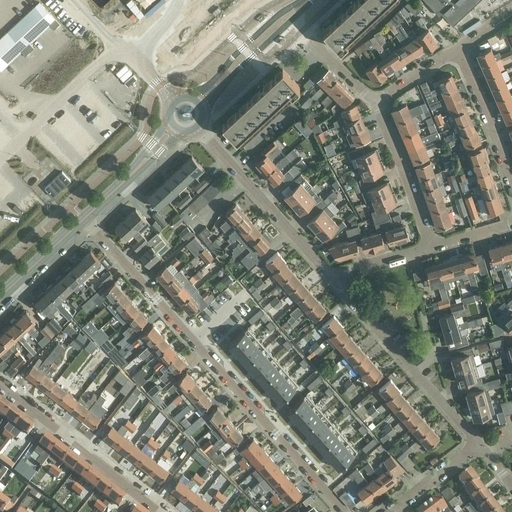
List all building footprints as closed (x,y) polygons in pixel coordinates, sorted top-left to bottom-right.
[(340,50),(394,0),(357,0),(323,32),(340,50)] [(480,0),(496,0),(504,7),(511,0),(424,0),(436,13),(439,16),(442,14),(452,26),(480,0)] [(268,1),(260,9),(264,13),(273,5),(268,1)] [(35,7),(0,39),(0,54),(8,64),(21,52),(25,56),(34,48),(30,43),(50,25),(54,30),(60,24),(40,2),(35,7)] [(108,13),(104,18),(112,25),(116,20),(108,13)] [(416,36),(424,49),(426,51),(437,43),(428,29),(420,17),(415,21),(419,27),(417,28),(420,34),(416,36)] [(415,55),(398,29),(391,20),(386,23),(395,35),(396,35),(404,47),(398,51),(405,61),(415,55)] [(253,23),(233,41),(236,45),(256,27),(253,23)] [(402,26),(398,29),(415,55),(424,49),(416,36),(413,32),(408,35),(402,26)] [(374,36),(381,45),(386,42),(379,31),(374,35),(375,36),(374,36)] [(379,64),(387,76),(393,72),(392,70),(396,68),(389,57),(384,50),(381,45),(374,36),(369,39),(370,39),(364,43),(367,46),(368,45),(372,42),(376,49),(377,48),(379,53),(384,60),(379,64)] [(367,46),(364,43),(354,50),(358,55),(363,51),(370,60),(374,57),(367,46)] [(398,51),(393,54),(388,47),(384,50),(389,57),(396,68),(405,61),(398,51)] [(482,66),(496,60),(491,49),(477,55),(482,66)] [(501,58),(511,53),(511,50),(500,55),(501,58)] [(499,52),(493,55),(496,60),(501,58),(500,55),(499,52)] [(487,77),(501,72),(496,60),(482,66),(487,77)] [(387,76),(379,64),(377,62),(366,70),(375,84),(387,76)] [(283,69),(222,125),(236,141),(238,139),(241,136),(273,107),(276,110),(300,88),(283,69)] [(327,89),(337,78),(328,69),(318,80),(323,85),(310,97),(309,97),(301,106),(305,110),(306,111),(311,105),(327,89)] [(492,89),(505,83),(501,72),(487,77),(492,89)] [(442,92),(456,86),(451,75),(438,81),(440,86),(431,90),(428,84),(426,81),(420,84),(421,87),(427,99),(432,97),(442,92)] [(337,78),(327,89),(330,92),(321,101),(326,106),(335,97),(336,98),(336,97),(346,87),(337,78)] [(497,100),(510,94),(505,83),(492,89),(497,100)] [(456,86),(442,92),(445,97),(434,102),(432,97),(427,99),(426,99),(431,110),(442,105),(461,97),(456,86)] [(354,95),(346,87),(336,97),(336,98),(338,100),(331,108),(333,113),(344,105),(354,95)] [(502,111),(511,106),(511,97),(510,94),(497,100),(502,111)] [(447,116),(452,114),(466,108),(461,97),(442,105),(445,110),(444,110),(447,116)] [(398,123),(412,118),(406,104),(392,110),(398,123)] [(341,124),(360,115),(355,105),(342,110),(344,115),(338,118),(338,119),(333,122),(335,126),(341,124)] [(511,106),(502,111),(507,123),(511,120),(511,106)] [(450,128),(457,125),(470,119),(466,108),(452,114),(455,121),(448,124),(450,128)] [(313,110),(304,117),(308,122),(313,118),(317,115),(313,110)] [(429,110),(417,115),(419,120),(431,114),(429,110)] [(345,135),(365,127),(360,115),(341,124),(345,135)] [(301,118),(294,124),(305,137),(313,131),(301,118)] [(311,128),(318,123),(317,123),(313,118),(308,122),(307,123),(311,128)] [(403,136),(417,130),(412,118),(398,123),(403,136)] [(454,139),(462,136),(475,130),(470,119),(457,125),(459,131),(444,138),(446,143),(449,141),(449,142),(454,139)] [(315,136),(322,132),(320,127),(318,123),(311,128),(313,131),(315,135),(315,136)] [(365,127),(345,135),(350,146),(370,138),(365,127)] [(417,130),(403,136),(409,149),(439,136),(437,131),(420,138),(417,130)] [(475,130),(462,136),(464,141),(458,143),(461,149),(466,147),(480,141),(475,130)] [(326,140),(322,132),(315,136),(319,143),(326,140)] [(439,136),(409,149),(414,162),(428,157),(425,150),(439,144),(442,143),(439,136)] [(265,173),(265,174),(275,165),(271,160),(282,151),(273,141),(262,151),(266,155),(256,164),(260,168),(259,169),(258,170),(262,174),(263,175),(265,173)] [(324,146),(327,156),(335,153),(331,143),(324,146)] [(360,167),(379,160),(378,158),(380,158),(377,150),(375,150),(365,153),(363,147),(347,152),(350,159),(356,157),(360,167)] [(472,163),(486,158),(482,147),(463,153),(464,159),(470,157),(472,163)] [(446,152),(440,155),(443,163),(449,161),(448,157),(452,155),(449,149),(446,150),(446,152)] [(275,165),(265,174),(274,184),(284,175),(279,170),(290,160),(286,155),(275,165)] [(183,165),(193,176),(202,168),(192,157),(183,165)] [(288,170),(294,176),(307,165),(301,158),(288,170)] [(486,158),(472,163),(476,174),(490,169),(486,158)] [(379,160),(360,167),(364,178),(358,180),(361,185),(376,180),(373,174),(383,171),(382,170),(384,169),(381,161),(379,162),(379,160)] [(420,178),(424,176),(434,173),(430,162),(416,167),(420,178)] [(174,173),(185,184),(193,176),(183,165),(174,173)] [(477,179),(479,186),(493,181),(490,169),(476,174),(458,180),(458,181),(459,181),(462,191),(469,189),(466,183),(477,179)] [(434,173),(424,176),(420,178),(424,189),(438,184),(443,182),(440,171),(434,173)] [(62,172),(45,189),(53,198),(71,181),(62,172)] [(176,192),(185,184),(174,173),(165,181),(176,192)] [(292,204),(308,191),(300,183),(305,179),(300,174),(288,185),(292,189),(285,196),(286,197),(284,198),(290,204),(291,203),(292,204)] [(446,176),(450,186),(457,184),(454,174),(446,176)] [(209,175),(200,183),(204,188),(213,179),(209,175)] [(376,180),(361,185),(363,191),(368,189),(373,199),(391,192),(391,191),(393,190),(389,182),(387,183),(387,182),(378,185),(376,180)] [(157,189),(167,200),(176,192),(165,181),(157,189)] [(211,185),(218,193),(223,189),(215,181),(211,185)] [(481,191),(483,197),(497,192),(493,181),(479,186),(473,188),(475,193),(481,191)] [(204,188),(200,183),(194,188),(198,193),(204,188)] [(438,184),(424,189),(428,201),(442,196),(438,184)] [(218,193),(211,185),(206,189),(214,197),(218,193)] [(167,200),(157,189),(148,198),(158,209),(167,200)] [(214,197),(206,189),(202,193),(209,201),(214,197)] [(308,191),(292,204),(294,206),(292,207),(298,213),(299,212),(300,213),(307,206),(311,211),(323,200),(319,195),(315,199),(308,191)] [(391,192),(373,199),(377,210),(371,212),(373,218),(388,212),(386,206),(395,203),(395,202),(397,201),(394,193),(392,194),(391,192)] [(503,209),(497,192),(483,197),(488,213),(503,209)] [(188,193),(182,199),(186,204),(192,198),(188,193)] [(209,201),(202,193),(197,198),(205,205),(209,201)] [(323,200),(311,211),(315,215),(308,222),(307,224),(313,230),(314,229),(315,230),(330,217),(334,213),(327,205),(331,201),(327,196),(323,200)] [(442,196),(428,201),(431,212),(446,207),(442,196)] [(205,205),(197,198),(193,202),(200,210),(205,205)] [(181,209),(186,204),(182,199),(176,204),(181,209)] [(473,200),(466,203),(472,219),(479,217),(473,200)] [(464,201),(456,204),(461,217),(468,214),(464,201)] [(200,210),(193,202),(188,206),(196,214),(200,210)] [(225,231),(234,223),(244,214),(235,204),(226,213),(230,217),(220,226),(225,231)] [(184,210),(191,218),(196,214),(188,206),(184,210)] [(446,207),(431,212),(437,228),(451,223),(446,207)] [(136,229),(137,229),(142,224),(145,228),(150,224),(136,209),(126,218),(136,229)] [(186,223),(191,218),(184,210),(179,215),(183,220),(186,223)] [(163,228),(168,223),(157,211),(152,216),(163,228)] [(350,222),(356,217),(352,212),(345,217),(350,222)] [(388,212),(373,218),(374,223),(384,220),(387,233),(390,242),(399,240),(399,242),(409,239),(408,237),(409,237),(404,225),(394,228),(390,217),(388,212)] [(237,238),(253,224),(244,214),(234,223),(238,227),(228,236),(230,237),(223,244),(226,248),(237,238)] [(176,226),(183,220),(179,215),(172,220),(176,226)] [(330,217),(315,230),(317,231),(315,233),(321,239),(322,238),(323,239),(330,232),(334,236),(346,226),(342,221),(338,225),(330,217)] [(137,252),(148,242),(149,242),(148,241),(137,229),(136,229),(126,218),(115,228),(125,240),(132,234),(138,240),(132,246),(137,252)] [(361,237),(362,240),(365,250),(369,248),(370,250),(379,247),(379,245),(383,244),(381,235),(387,233),(384,220),(374,223),(377,232),(361,237)] [(162,228),(155,221),(150,226),(157,233),(162,228)] [(247,247),(262,234),(253,224),(237,238),(241,242),(234,249),(231,252),(232,253),(233,254),(232,255),(234,258),(247,247)] [(330,247),(341,259),(351,256),(351,254),(358,252),(356,242),(362,240),(361,237),(358,226),(345,229),(349,241),(330,247)] [(181,232),(187,238),(192,233),(187,227),(181,232)] [(206,227),(198,234),(208,246),(213,242),(207,236),(211,233),(206,227)] [(146,263),(149,267),(160,256),(156,252),(164,246),(166,243),(157,233),(148,241),(149,242),(148,242),(151,246),(140,256),(141,258),(139,260),(143,265),(146,263)] [(262,234),(247,247),(250,251),(245,255),(249,260),(245,264),(249,269),(259,260),(256,256),(270,243),(262,234)] [(196,257),(205,248),(205,249),(195,237),(186,245),(195,256),(196,257)] [(413,239),(393,246),(395,251),(415,244),(413,239)] [(501,245),(510,275),(511,273),(511,267),(509,257),(511,256),(511,241),(511,242),(501,245)] [(510,275),(501,245),(489,249),(493,261),(489,262),(492,271),(501,268),(505,280),(511,279),(510,275)] [(195,256),(192,259),(195,263),(204,255),(210,261),(213,258),(205,248),(196,257),(195,256)] [(81,260),(91,270),(100,261),(91,251),(81,260)] [(274,272),(285,263),(286,262),(277,252),(266,262),(274,272)] [(463,256),(470,283),(472,289),(478,287),(472,268),(478,266),(481,274),(488,272),(483,255),(475,257),(474,253),(463,256)] [(344,266),(366,259),(365,254),(342,261),(344,266)] [(470,283),(463,256),(450,260),(454,273),(456,279),(462,278),(464,284),(470,283)] [(164,284),(174,276),(169,270),(174,266),(179,262),(175,257),(156,274),(164,284)] [(82,279),(91,270),(81,260),(80,259),(78,259),(75,262),(75,264),(76,265),(73,268),(82,279)] [(438,264),(445,287),(447,294),(451,293),(450,289),(451,288),(447,275),(454,273),(450,260),(438,264)] [(281,283),(293,272),(285,263),(274,272),(273,273),(281,283)] [(445,287),(438,264),(425,267),(432,289),(438,287),(439,289),(445,287)] [(82,279),(73,268),(72,269),(71,267),(69,267),(66,270),(66,272),(67,273),(63,277),(73,287),(77,291),(81,288),(78,284),(82,281),(81,280),(82,279)] [(113,275),(109,270),(100,278),(104,283),(113,275)] [(185,276),(180,270),(174,276),(164,284),(173,294),(183,285),(187,281),(191,278),(190,277),(188,275),(187,274),(185,276)] [(203,275),(199,271),(199,270),(192,276),(190,277),(191,278),(187,281),(190,285),(197,279),(198,280),(203,275)] [(293,272),(281,283),(290,292),(301,282),(293,272)] [(226,286),(232,280),(227,274),(220,280),(226,286)] [(195,294),(208,279),(203,275),(190,290),(195,294)] [(73,287),(63,277),(62,276),(60,276),(57,279),(57,281),(58,282),(54,285),(64,295),(73,287)] [(251,293),(263,282),(259,278),(253,283),(254,284),(248,289),(251,293)] [(112,301),(123,291),(114,282),(94,300),(99,305),(108,297),(112,301)] [(263,282),(251,293),(259,302),(262,299),(257,293),(260,290),(260,291),(266,285),(263,282)] [(301,282),(290,292),(298,301),(309,291),(301,282)] [(64,295),(54,285),(54,286),(52,284),(51,284),(47,287),(47,289),(48,290),(45,294),(54,304),(58,308),(60,310),(64,306),(58,300),(64,295)] [(88,287),(92,293),(97,289),(92,284),(88,287)] [(267,299),(274,288),(268,284),(261,295),(267,299)] [(183,285),(173,294),(181,303),(191,295),(183,285)] [(204,300),(208,305),(220,294),(216,290),(211,294),(211,293),(209,295),(206,291),(196,300),(191,295),(181,303),(190,313),(199,304),(204,300)] [(112,301),(120,310),(131,301),(123,291),(112,301)] [(309,291),(298,301),(302,306),(300,309),(298,306),(289,313),(292,316),(287,319),(291,324),(296,319),(306,310),(317,300),(309,291)] [(83,301),(87,297),(83,292),(78,296),(83,301)] [(54,304),(45,294),(44,294),(43,293),(41,293),(38,296),(38,298),(39,299),(35,303),(45,313),(50,319),(46,323),(56,333),(62,327),(54,318),(56,316),(53,313),(58,308),(54,304)] [(274,306),(280,301),(276,296),(270,302),(274,306)] [(448,298),(437,301),(439,309),(450,305),(448,298)] [(69,304),(74,309),(78,305),(73,300),(69,304)] [(317,300),(306,310),(314,320),(326,310),(317,300)] [(128,319),(139,310),(131,301),(120,310),(128,319)] [(280,301),(274,306),(277,309),(283,304),(280,301)] [(443,329),(456,325),(454,318),(460,317),(458,312),(464,310),(463,304),(450,307),(451,313),(439,317),(443,329)] [(82,326),(98,312),(92,306),(77,321),(82,326)] [(511,308),(510,306),(495,319),(504,329),(508,325),(511,329),(511,308)] [(139,310),(128,319),(132,324),(127,328),(128,329),(123,333),(127,337),(147,319),(139,310)] [(36,321),(26,311),(25,312),(24,311),(20,315),(21,316),(17,319),(27,330),(34,337),(38,333),(31,326),(36,321)] [(231,313),(223,320),(227,325),(235,318),(231,313)] [(331,336),(341,327),(342,326),(334,316),(322,326),(331,336)] [(469,327),(483,323),(481,317),(467,322),(469,327)] [(27,330),(17,319),(16,320),(15,319),(11,323),(12,324),(9,327),(18,338),(30,351),(33,355),(36,352),(26,340),(27,340),(22,334),(27,330)] [(296,319),(291,324),(284,329),(288,333),(299,323),(296,319)] [(90,320),(82,327),(91,336),(98,330),(90,320)] [(286,327),(290,324),(287,321),(280,326),(283,330),(286,327)] [(456,325),(443,329),(447,341),(454,339),(456,348),(469,344),(466,335),(460,337),(458,330),(469,327),(467,322),(456,325)] [(49,340),(56,333),(46,323),(47,324),(46,325),(40,330),(49,340)] [(68,324),(64,330),(67,333),(72,327),(68,324)] [(150,344),(161,335),(153,325),(132,343),(136,347),(141,343),(141,344),(145,340),(148,344),(150,343),(150,344)] [(12,343),(13,342),(18,338),(9,327),(7,329),(7,327),(3,331),(4,332),(0,335),(0,336),(13,351),(17,355),(20,352),(16,348),(16,347),(12,343)] [(341,327),(331,336),(330,337),(338,346),(349,336),(341,327)] [(248,328),(229,345),(235,352),(238,350),(239,351),(245,346),(246,347),(257,338),(248,328)] [(79,332),(73,339),(81,346),(87,339),(79,332)] [(131,335),(126,339),(130,344),(135,340),(131,335)] [(158,353),(169,344),(161,335),(150,344),(138,355),(139,356),(137,358),(140,361),(154,348),(158,353)] [(13,351),(0,336),(0,354),(4,359),(13,351)] [(349,336),(338,346),(346,356),(358,345),(349,336)] [(242,355),(240,357),(246,364),(265,347),(257,338),(246,347),(247,349),(241,354),(242,355)] [(491,349),(503,345),(504,339),(499,339),(489,342),(491,349)] [(316,341),(310,347),(311,348),(313,350),(314,351),(320,346),(316,341)] [(122,348),(126,353),(132,348),(127,343),(122,348)] [(489,343),(477,346),(479,353),(490,349),(489,343)] [(169,344),(158,353),(163,358),(153,367),(157,371),(160,368),(177,353),(169,344)] [(358,345),(346,356),(350,361),(345,365),(349,369),(354,365),(366,355),(358,345)] [(115,346),(108,352),(111,356),(123,368),(129,363),(123,356),(126,353),(121,347),(118,350),(115,346)] [(314,351),(307,357),(310,359),(316,354),(316,355),(323,349),(320,346),(314,351)] [(265,347),(246,364),(252,371),(254,369),(256,370),(261,365),(262,366),(273,357),(265,347)] [(455,371),(476,365),(472,353),(474,353),(472,347),(459,351),(461,356),(452,359),(454,368),(455,371)] [(143,361),(148,366),(158,358),(153,352),(143,361)] [(177,353),(160,368),(164,373),(159,377),(164,382),(185,362),(177,353)] [(21,355),(12,363),(18,369),(27,360),(21,355)] [(362,374),(374,364),(366,355),(354,365),(362,374)] [(36,383),(53,361),(47,357),(43,362),(43,361),(37,368),(33,365),(25,374),(36,383)] [(259,374),(257,376),(263,383),(282,366),(273,357),(262,366),(263,367),(258,372),(259,374)] [(48,392),(55,382),(48,377),(59,364),(54,360),(53,361),(36,383),(48,392)] [(330,370),(336,364),(333,360),(326,365),(330,370)] [(79,397),(103,365),(99,362),(80,386),(75,383),(70,390),(79,397)] [(336,364),(330,370),(323,376),(329,382),(336,376),(333,373),(339,368),(336,364)] [(374,364),(362,374),(371,384),(382,374),(374,364)] [(476,365),(455,371),(456,375),(459,384),(468,381),(470,387),(474,385),(474,386),(486,382),(482,383),(481,377),(479,378),(476,365)] [(133,375),(140,370),(137,366),(130,370),(133,375)] [(282,366),(263,383),(268,390),(271,387),(272,389),(278,384),(279,385),(290,376),(282,366)] [(138,371),(132,377),(140,386),(146,380),(143,377),(138,371)] [(185,391),(195,382),(186,372),(167,390),(170,394),(180,385),(185,391)] [(276,393),(273,395),(280,402),(299,386),(290,376),(279,385),(280,386),(274,391),(276,393)] [(124,385),(119,390),(126,395),(135,384),(129,378),(124,385)] [(347,388),(353,383),(349,379),(343,384),(347,388)] [(388,400),(398,391),(399,390),(390,380),(379,390),(388,400)] [(55,382),(48,392),(59,400),(66,391),(55,382)] [(195,382),(185,391),(193,400),(203,392),(195,382)] [(486,382),(474,386),(475,391),(466,394),(469,402),(469,403),(470,406),(491,400),(488,390),(489,390),(486,382)] [(353,383),(347,388),(350,392),(356,386),(353,383)] [(156,384),(147,392),(152,398),(157,393),(162,388),(160,385),(156,384)] [(80,397),(77,400),(70,409),(82,418),(102,392),(98,388),(94,393),(90,399),(89,398),(86,402),(80,397)] [(66,391),(59,400),(70,409),(77,400),(66,391)] [(398,391),(388,400),(386,401),(395,410),(406,400),(398,391)] [(102,392),(82,418),(93,427),(100,418),(93,412),(106,396),(102,392)] [(132,392),(127,398),(134,403),(139,397),(132,392)] [(203,392),(193,400),(189,404),(188,403),(172,418),(176,422),(192,408),(192,409),(197,405),(202,410),(212,401),(203,392)] [(157,393),(152,398),(160,405),(165,401),(157,393)] [(175,406),(184,398),(180,394),(172,401),(175,406)] [(307,394),(287,411),(294,418),(296,416),(298,418),(303,413),(304,414),(315,404),(307,394)] [(1,400),(0,400),(0,414),(4,418),(12,409),(1,400)] [(406,400),(395,410),(403,420),(414,409),(406,400)] [(491,400),(470,406),(471,410),(474,419),(483,416),(484,418),(490,416),(490,414),(495,413),(491,400)] [(511,400),(500,403),(503,411),(504,416),(511,413),(511,400)] [(367,410),(359,402),(352,408),(366,424),(373,417),(370,414),(367,410)] [(301,422),(299,424),(305,431),(324,414),(315,404),(304,414),(305,415),(300,420),(301,422)] [(373,405),(367,410),(370,414),(376,409),(373,405)] [(216,426),(226,417),(217,407),(207,416),(202,414),(191,424),(195,429),(208,417),(216,426)] [(12,409),(4,418),(5,418),(10,422),(16,427),(23,417),(12,409)] [(379,413),(376,409),(370,414),(373,417),(373,418),(379,413)] [(374,421),(378,425),(390,413),(386,409),(374,421)] [(414,409),(403,420),(411,429),(422,419),(414,409)] [(503,411),(497,413),(500,423),(506,421),(504,416),(503,411)] [(324,414),(305,431),(311,437),(313,435),(315,437),(320,432),(321,433),(332,423),(324,414)] [(23,417),(16,427),(22,432),(27,436),(35,426),(23,418),(23,417)] [(226,417),(216,426),(224,435),(234,426),(226,417)] [(422,419),(411,429),(419,438),(431,428),(422,419)] [(128,420),(124,426),(128,429),(132,424),(128,420)] [(4,430),(5,432),(9,435),(11,433),(16,427),(10,422),(4,430)] [(318,441),(315,443),(321,449),(340,433),(332,423),(321,433),(322,434),(317,439),(318,441)] [(132,424),(128,429),(132,432),(136,427),(132,424)] [(387,433),(393,428),(389,424),(384,429),(387,433)] [(116,445),(123,436),(111,426),(104,436),(116,445)] [(189,426),(184,430),(189,436),(194,432),(189,426)] [(224,435),(214,444),(218,449),(228,440),(233,445),(243,436),(234,426),(224,435)] [(16,427),(11,433),(9,435),(14,438),(15,437),(17,439),(22,432),(16,427)] [(393,428),(387,433),(380,440),(383,443),(396,432),(393,428)] [(431,428),(419,438),(428,448),(439,437),(431,428)] [(340,433),(321,449),(327,456),(330,454),(331,456),(337,451),(338,452),(349,442),(340,433)] [(51,455),(59,445),(47,436),(40,446),(46,451),(37,463),(42,467),(51,455)] [(127,454),(134,444),(123,436),(116,445),(127,454)] [(151,438),(146,443),(150,447),(155,441),(151,438)] [(11,443),(11,442),(7,439),(0,448),(0,456),(1,456),(11,443)] [(250,458),(261,448),(253,439),(242,449),(246,453),(241,457),(242,459),(243,458),(246,462),(250,458)] [(206,452),(207,451),(211,447),(213,445),(209,440),(201,446),(206,452)] [(155,441),(150,447),(155,450),(159,445),(155,441)] [(335,459),(332,462),(338,469),(358,452),(349,442),(338,452),(339,453),(333,458),(335,459)] [(400,454),(396,458),(407,471),(415,464),(407,455),(417,446),(414,442),(401,454),(400,454)] [(400,454),(401,454),(410,447),(406,443),(400,448),(401,449),(398,452),(400,454)] [(134,444),(127,454),(138,463),(145,453),(134,444)] [(59,445),(51,455),(62,464),(70,454),(59,445)] [(196,448),(191,455),(207,468),(212,462),(196,448)] [(212,448),(207,452),(218,464),(225,457),(221,452),(218,455),(215,451),(212,448)] [(258,467),(269,457),(261,448),(250,458),(258,467)] [(166,450),(161,456),(166,459),(170,453),(166,450)] [(149,471),(157,462),(145,453),(138,463),(149,471)] [(66,467),(74,473),(81,463),(70,454),(62,464),(66,467)] [(384,471),(379,475),(387,487),(397,479),(396,478),(404,471),(391,455),(383,461),(378,464),(384,471)] [(260,482),(277,466),(269,457),(258,467),(252,473),(260,482)] [(246,462),(243,458),(242,459),(238,463),(241,466),(246,462)] [(157,462),(149,471),(161,480),(168,471),(157,462)] [(85,481),(92,472),(81,463),(74,473),(79,477),(80,478),(85,481)] [(373,479),(368,483),(377,495),(387,487),(379,475),(369,463),(363,466),(373,479)] [(53,476),(58,469),(53,466),(48,472),(53,476)] [(258,483),(263,488),(266,492),(269,489),(274,485),(285,475),(277,466),(260,482),(258,483)] [(377,495),(368,483),(357,467),(348,475),(352,480),(354,479),(358,483),(360,482),(364,487),(357,491),(366,503),(377,495)] [(0,481),(8,471),(5,468),(2,472),(0,474),(0,481)] [(58,469),(53,476),(57,479),(62,473),(58,469)] [(467,491),(478,483),(479,482),(471,471),(459,481),(467,491)] [(96,490),(103,481),(92,472),(85,481),(96,490)] [(196,481),(200,476),(195,473),(192,477),(191,477),(196,481)] [(282,494),(293,484),(285,475),(274,485),(282,494)] [(204,480),(204,479),(200,476),(196,481),(197,481),(196,483),(200,486),(204,480)] [(196,481),(191,477),(186,485),(179,480),(172,489),(183,498),(190,489),(196,481)] [(219,488),(226,492),(231,484),(223,480),(219,488)] [(107,499),(115,490),(103,481),(96,490),(107,499)] [(74,493),(75,493),(80,487),(76,483),(75,485),(71,490),(74,493)] [(478,483),(467,491),(465,492),(473,502),(485,493),(478,483)] [(293,484),(282,494),(290,503),(293,506),(305,497),(302,493),(301,493),(293,484)] [(50,499),(57,490),(51,487),(45,496),(50,499)] [(80,497),(85,490),(80,487),(75,493),(80,497)] [(190,489),(183,498),(194,507),(202,497),(195,492),(190,489)] [(252,489),(247,493),(251,498),(256,494),(252,489)] [(38,494),(32,490),(29,494),(35,498),(38,494)] [(119,508),(126,499),(115,490),(107,499),(119,508)] [(441,494),(443,497),(449,505),(455,500),(449,492),(447,490),(441,494)] [(218,491),(213,497),(218,500),(222,494),(218,491)] [(485,493),(473,502),(481,511),(493,502),(485,493)] [(222,494),(218,500),(222,504),(227,498),(222,494)] [(270,499),(273,502),(278,498),(275,494),(270,499)] [(310,495),(302,501),(306,506),(314,500),(310,495)] [(9,504),(0,496),(0,511),(4,511),(6,509),(10,511),(18,500),(14,497),(9,504)] [(202,497),(194,507),(200,511),(208,511),(213,506),(202,497)] [(448,511),(447,510),(437,497),(426,506),(431,511),(448,511)] [(106,509),(111,502),(107,499),(102,505),(106,509)] [(455,500),(449,505),(452,509),(458,504),(455,500)] [(460,504),(462,509),(469,505),(466,500),(460,504)] [(25,510),(27,511),(30,511),(36,505),(32,501),(25,510)] [(98,511),(102,505),(98,502),(94,507),(98,511)] [(493,502),(481,511),(500,511),(501,511),(493,502)]
